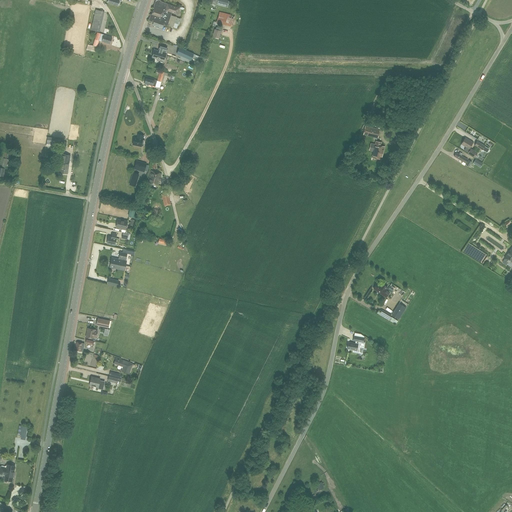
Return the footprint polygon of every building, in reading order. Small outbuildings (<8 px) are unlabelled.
[(177,24),(174,23),(176,17),(170,16),(171,13),(177,15),(179,8),(184,10),(184,8),(180,6),(179,8),(156,0),(152,15),(151,14),(149,21),(154,22),(153,25),(162,28),(163,25),(167,26),(167,25),(176,28),(177,24)] [(99,32),(104,12),(96,9),(90,30),(99,32)] [(232,27),(234,16),(219,11),(219,12),(216,22),(232,27)] [(218,39),(221,31),(215,29),(212,37),(218,39)] [(102,42),(110,44),(112,38),(104,35),(102,42)] [(167,48),(160,46),(159,50),(159,52),(154,50),(152,58),(156,59),(156,60),(157,61),(158,61),(159,61),(160,60),(164,61),(166,54),(165,54),(166,52),(167,48)] [(193,54),(180,48),(179,48),(177,54),(191,60),(193,54)] [(144,84),(152,86),(155,87),(157,81),(146,78),(144,84)] [(388,81),(383,90),(389,93),(394,85),(391,83),(393,81),(390,80),(389,81),(388,81)] [(368,136),(377,138),(379,129),(365,126),(363,135),(368,136)] [(141,147),(142,145),(143,145),(144,140),(142,140),(143,136),(137,134),(137,138),(134,137),(132,145),(141,147)] [(461,144),(466,147),(464,150),(468,152),(467,153),(474,157),(477,152),(470,148),(470,149),(469,149),(473,143),(465,138),(461,144)] [(477,141),(474,146),(482,151),(485,146),(477,141)] [(373,150),(374,151),(373,157),(381,159),(383,151),(382,151),(383,147),(374,145),(371,144),(370,147),(373,148),(373,150)] [(0,176),(3,177),(5,168),(5,166),(7,167),(8,159),(6,159),(7,154),(13,155),(13,152),(0,150),(0,152),(0,176)] [(468,160),(461,156),(462,154),(460,152),(459,154),(456,153),(454,156),(466,164),(468,160)] [(146,164),(136,161),(134,169),(144,172),(146,164)] [(67,174),(68,165),(61,164),(59,173),(67,174)] [(158,186),(161,174),(151,171),(148,183),(158,186)] [(161,194),(164,206),(171,204),(168,192),(161,194)] [(129,209),(128,216),(134,217),(135,210),(137,211),(138,208),(129,206),(128,209),(129,209)] [(116,227),(126,230),(127,222),(117,219),(116,227)] [(115,245),(116,238),(108,237),(107,244),(115,245)] [(112,258),(111,263),(125,266),(126,261),(125,261),(125,259),(126,259),(127,254),(127,253),(134,255),(134,251),(123,249),(122,253),(120,252),(119,257),(119,259),(112,258)] [(382,295),(383,294),(385,296),(388,291),(386,290),(387,287),(382,284),(380,286),(377,284),(373,289),(382,295)] [(392,314),(398,318),(400,315),(399,315),(404,307),(399,304),(392,314)] [(386,312),(382,309),(379,313),(384,316),(383,317),(388,320),(391,316),(386,313),(386,312)] [(98,318),(96,325),(108,327),(110,320),(98,318)] [(85,337),(96,339),(96,337),(94,336),(95,330),(87,328),(85,337)] [(84,344),(82,343),(76,342),(74,350),(80,351),(82,352),(84,344)] [(347,349),(357,351),(358,344),(348,342),(347,349)] [(128,373),(132,364),(123,360),(122,361),(116,359),(114,363),(121,366),(122,368),(123,368),(122,371),(128,373)] [(107,381),(116,383),(120,384),(121,379),(117,378),(108,376),(107,381)] [(89,385),(98,387),(97,388),(103,389),(101,389),(103,381),(99,381),(100,379),(91,377),(89,385)] [(12,481),(14,466),(7,465),(6,468),(0,467),(0,468),(0,474),(4,475),(5,476),(4,479),(12,481)]
